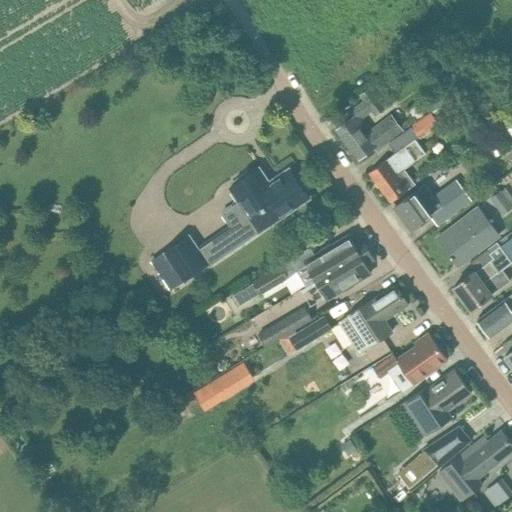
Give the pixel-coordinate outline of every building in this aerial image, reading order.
[(377,150),(403,130),(391,114),(371,129),(363,118),(373,110),(376,114),(395,100),(380,80),(361,94),(366,100),(334,123),(359,158),(375,146),(377,150)] [(369,171),(391,201),(415,183),(404,168),(426,151),(417,139),(439,122),(431,111),(396,137),(403,147),(369,171)] [(198,248),(190,235),(165,252),(183,279),(208,262),(210,265),(309,198),(289,168),(281,174),(283,177),(271,184),(260,167),(250,174),(247,171),(235,179),(237,183),(230,188),(239,202),(223,213),(231,226),(198,248)] [(416,190),(395,206),(411,229),(430,215),(437,225),(473,199),(458,178),(434,195),(425,183),(416,190)] [(511,195),(506,187),(501,191),(500,190),(490,197),(502,213),(511,206),(510,204),(511,202),(511,195)] [(478,207),(454,225),(438,237),(451,255),(450,255),(452,259),(453,258),(458,265),(499,234),(478,207)] [(305,261),(317,279),(368,249),(362,239),(354,244),(348,235),(331,245),(305,261)] [(489,248),(486,249),(470,261),(476,270),(454,286),(471,309),(493,293),(484,282),(499,271),(491,260),(494,258),(502,269),(511,261),(511,241),(509,238),(492,252),(489,248)] [(368,249),(317,279),(328,298),(354,283),(371,272),(365,263),(374,258),(368,249)] [(242,285),(250,299),(287,278),(280,265),(242,285)] [(373,300),(338,321),(358,352),(393,330),(385,319),(409,304),(396,285),(373,300)] [(511,292),(478,318),(491,336),(511,320),(511,292)] [(259,332),(267,346),(313,319),(306,305),(259,332)] [(296,329),(281,338),(289,353),(331,327),(324,315),(297,332),(296,329)] [(382,377),(389,372),(402,390),(448,358),(429,332),(414,343),(416,346),(398,358),(394,353),(375,367),(382,377)] [(241,367),(193,396),(202,410),(249,381),(246,376),(241,367)] [(471,393),(455,370),(428,388),(426,386),(405,401),(428,434),(452,417),(447,410),(471,393)] [(460,454),(447,465),(454,474),(465,487),(468,492),(481,483),(477,478),(478,477),(500,460),(501,460),(511,451),(511,442),(502,429),(488,440),(484,435),(468,448),(460,454)] [(349,437),(340,442),(347,454),(356,448),(349,437)] [(402,462),(390,443),(369,456),(381,475),(402,462)] [(50,455),(41,460),(47,470),(56,465),(50,455)]
